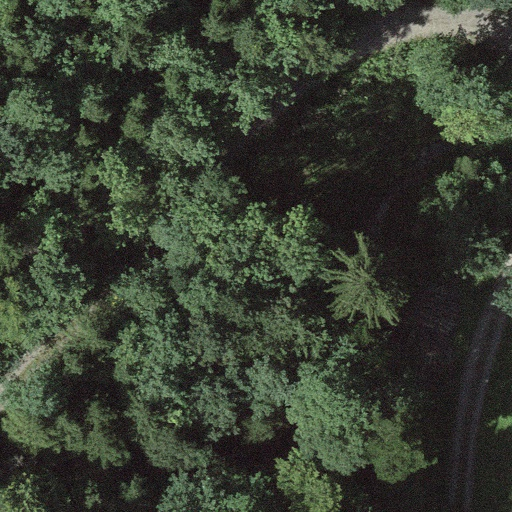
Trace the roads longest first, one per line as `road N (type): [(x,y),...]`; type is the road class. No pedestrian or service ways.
road 1 (track): [(0,409),(351,44),(429,10),(511,40)]
road 2 (track): [(511,282),(481,356),(461,511)]
